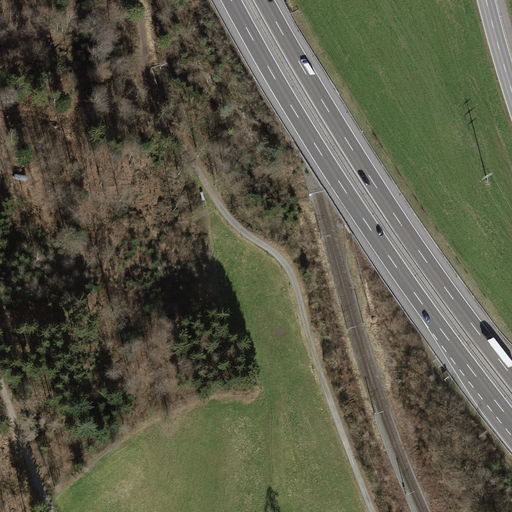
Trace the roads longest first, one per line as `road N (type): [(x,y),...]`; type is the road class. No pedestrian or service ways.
road 1 (track): [(377,511),(284,259),(240,235),(204,191),(160,103),(133,0)]
road 2 (motorway): [(230,0),(367,226),(511,422)]
road 3 (motorway): [(511,375),(383,197),(264,0)]
road 4 (track): [(52,511),(0,377)]
